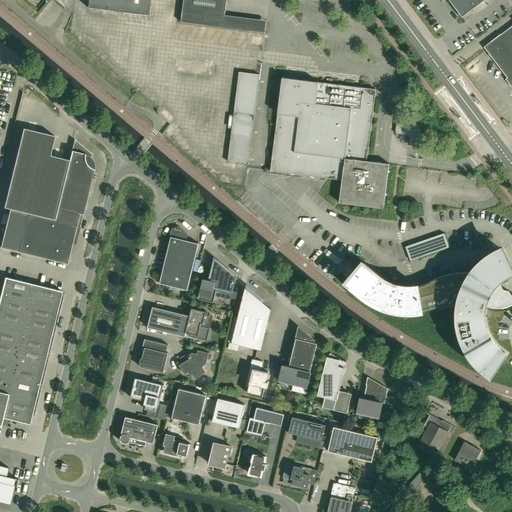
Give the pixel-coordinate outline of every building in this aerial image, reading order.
[(149,0),(87,0),(87,7),(148,14),(149,0)] [(226,0),(183,0),(181,22),(265,33),(266,20),(225,15),(226,0)] [(449,0),(462,17),(484,0),(449,0)] [(511,25),(501,34),(484,47),(507,77),(506,79),(511,87),(511,86),(511,25)] [(228,162),(248,164),(260,74),(239,72),(228,162)] [(384,205),(389,163),(367,161),(376,89),(282,77),(270,171),(342,180),(339,202),(381,208),(384,205)] [(410,137),(410,144),(423,145),(425,129),(424,129),(420,123),(397,120),(395,133),(402,134),(408,134),(410,137)] [(23,128),(4,207),(10,208),(9,209),(27,213),(54,220),(80,226),(94,169),(94,168),(94,165),(93,162),(92,159),(90,157),(92,154),(74,139),(69,160),(50,155),(54,135),(23,128)] [(9,209),(0,247),(18,251),(67,263),(72,242),(74,235),(77,236),(80,226),(54,220),(27,213),(9,209)] [(160,283),(187,290),(199,243),(184,240),(185,236),(187,234),(181,228),(179,227),(176,227),(174,227),(173,229),(171,231),(168,243),(169,243),(160,283)] [(444,233),(406,246),(410,260),(449,247),(444,233)] [(473,269),(471,272),(456,273),(453,273),(450,273),(448,274),(444,275),(440,276),(437,277),(435,278),(432,280),(430,281),(427,282),(424,284),(421,284),(419,285),(418,285),(416,285),(413,286),(409,286),(407,286),(405,286),(401,285),(398,285),(396,284),(393,283),(392,283),(389,282),(387,280),(383,278),(379,275),(365,263),(359,271),(351,268),(349,274),(353,275),(354,277),(348,284),(362,296),(375,304),(379,306),(382,308),(386,309),(390,310),(394,311),(397,312),(401,312),(405,313),(409,313),(413,313),(417,312),(421,312),(424,311),(427,310),(430,310),(433,309),(436,308),(438,307),(446,303),(449,302),(450,301),(452,301),(454,300),(457,300),(459,299),(458,304),(458,307),(458,311),(458,314),(458,320),(459,327),(459,330),(460,332),(461,334),(461,337),(462,340),(463,342),(465,345),(466,348),(467,350),(469,353),(470,355),(472,358),(476,362),(479,366),(483,369),(487,372),(490,375),(505,352),(503,350),(500,348),(497,346),(496,345),(495,343),(493,340),(491,337),(490,335),(489,333),(488,332),(487,329),(486,327),(486,325),(485,320),(485,314),(484,312),(485,309),(486,304),(489,306),(492,307),(495,307),(499,307),(502,307),(505,307),(507,306),(510,304),(511,303),(511,294),(509,290),(503,289),(501,283),(498,282),(500,280),(501,278),(504,276),(506,275),(508,274),(510,273),(511,272),(505,258),(500,248),(495,250),(490,253),(487,256),(484,258),(482,259),(480,261),(478,264),(475,267),(473,269)] [(236,299),(238,291),(233,290),(236,275),(219,260),(218,261),(214,266),(212,266),(212,267),(209,278),(206,277),(205,280),(201,279),(199,288),(201,288),(198,298),(214,302),(215,294),(231,298),(236,299)] [(29,424),(58,304),(62,291),(5,277),(0,295),(0,424),(0,425),(2,417),(29,424)] [(245,287),(231,343),(261,350),(271,309),(270,308),(270,310),(261,308),(264,298),(246,284),(246,288),(245,287)] [(183,293),(182,292),(180,299),(182,300),(189,301),(190,296),(190,294),(188,294),(184,293),(183,293)] [(153,307),(150,316),(148,327),(185,336),(186,332),(189,333),(189,336),(207,341),(210,328),(200,326),(201,323),(203,323),(206,311),(192,308),(190,316),(153,307)] [(283,365),(282,369),(279,380),(307,387),(311,372),(310,371),(317,343),(313,342),(313,340),(300,329),(298,338),(296,338),(290,364),(289,364),(289,366),(283,365)] [(140,366),(163,372),(168,353),(166,352),(168,344),(145,339),(142,350),(144,351),(140,366)] [(195,378),(206,371),(202,366),(206,363),(209,352),(198,350),(197,353),(192,352),(185,357),(184,356),(180,358),(183,362),(179,365),(185,374),(191,370),(195,378)] [(343,367),(344,363),(331,354),(329,357),(327,356),(317,395),(326,397),(323,406),(346,412),(351,394),(339,391),(345,368),(343,367)] [(247,392),(262,396),(265,387),(267,388),(268,382),(266,381),(268,372),(261,370),(263,361),(252,359),(255,360),(252,369),(250,369),(247,378),(253,379),(252,383),(249,382),(247,392)] [(131,397),(145,401),(144,404),(146,404),(145,409),(155,411),(157,403),(159,404),(164,384),(135,378),(131,397)] [(382,402),(382,403),(385,403),(388,388),(383,385),(382,387),(371,379),(367,382),(364,398),(382,402)] [(172,417),(199,424),(206,395),(179,388),(172,417)] [(266,402),(265,403),(267,403),(272,404),(273,398),(274,396),(269,395),(267,394),(266,401),(266,402)] [(245,404),(218,398),(212,421),(239,428),(245,429),(248,420),(242,418),(245,404)] [(379,417),(382,403),(382,402),(364,398),(360,398),(356,416),(369,419),(370,415),(379,417)] [(250,418),(247,432),(262,435),(265,422),(270,423),(281,425),(284,414),(257,407),(254,419),(250,418)] [(167,412),(159,410),(157,418),(165,420),(167,412)] [(434,457),(448,432),(452,425),(442,420),(442,421),(430,414),(425,424),(428,426),(426,429),(418,426),(413,445),(434,457)] [(158,424),(126,416),(122,432),(123,434),(121,435),(120,439),(122,442),(126,443),(128,442),(129,444),(145,448),(147,438),(154,439),(158,424)] [(292,416),(288,432),(298,434),(296,441),(305,444),(307,437),(322,440),(326,425),(292,416)] [(328,451),(372,461),(378,437),(334,426),(328,451)] [(166,433),(164,443),(163,445),(165,446),(163,452),(180,457),(181,454),(187,455),(187,454),(188,454),(190,443),(182,441),(183,438),(166,433)] [(465,441),(455,460),(465,465),(463,468),(469,471),(470,468),(471,468),(481,450),(465,441)] [(214,443),(209,464),(225,467),(228,454),(230,455),(232,447),(214,443)] [(250,468),(249,473),(261,476),(263,470),(265,470),(267,463),(265,463),(266,456),(254,453),(252,459),(247,457),(244,466),(250,468)] [(283,478),(293,481),(292,484),(307,488),(312,469),(287,462),(283,478)] [(0,501),(10,504),(14,485),(12,484),(14,478),(6,477),(8,467),(0,465),(0,501)] [(415,479),(407,487),(417,495),(429,480),(424,476),(419,482),(415,479)] [(334,490),(332,498),(328,511),(349,511),(352,502),(354,502),(356,496),(334,490)]
